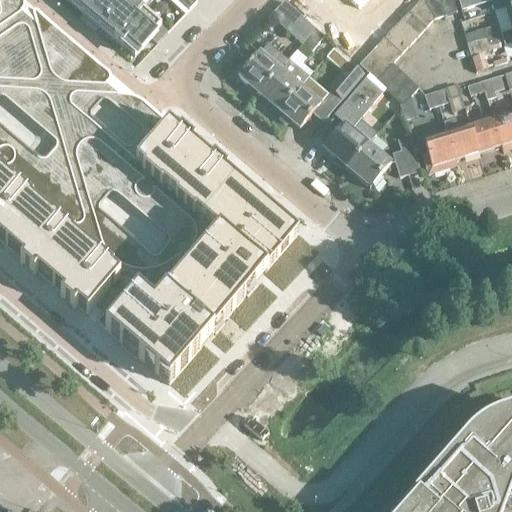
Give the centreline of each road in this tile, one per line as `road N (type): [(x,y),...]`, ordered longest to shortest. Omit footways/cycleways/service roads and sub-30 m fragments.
road 1 (residential): [(208,418),(292,489),(324,493),(438,376),(511,345)]
road 2 (residential): [(197,431),(155,414),(0,285)]
road 3 (residential): [(361,253),(180,85)]
road 4 (residential): [(208,418),(361,253)]
road 5 (secondary): [(146,489),(0,368)]
road 6 (residential): [(180,85),(133,89),(29,0)]
road 7 (secondary): [(0,402),(128,509)]
road 8 (residential): [(361,253),(511,202)]
road 9 (unknown): [(95,219),(202,109)]
